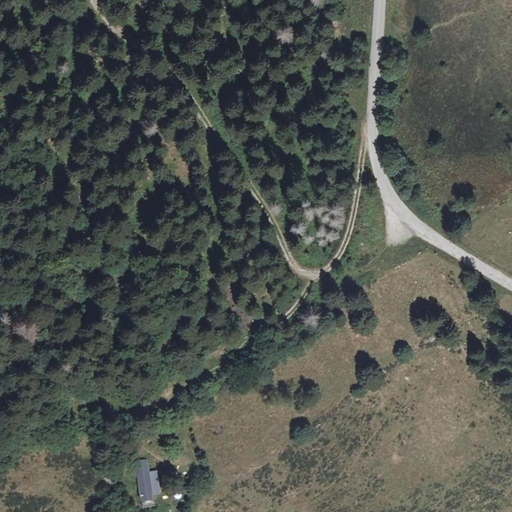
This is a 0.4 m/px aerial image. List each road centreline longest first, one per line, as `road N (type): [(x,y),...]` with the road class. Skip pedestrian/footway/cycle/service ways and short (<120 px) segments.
road 1 (track): [(371,134),(337,256),(279,322),(154,406),(0,436)]
road 2 (track): [(319,276),(287,259),(224,144),(157,61),(93,0)]
road 3 (tertiary): [(511,285),(428,234),(381,181),(371,134),(378,0)]
